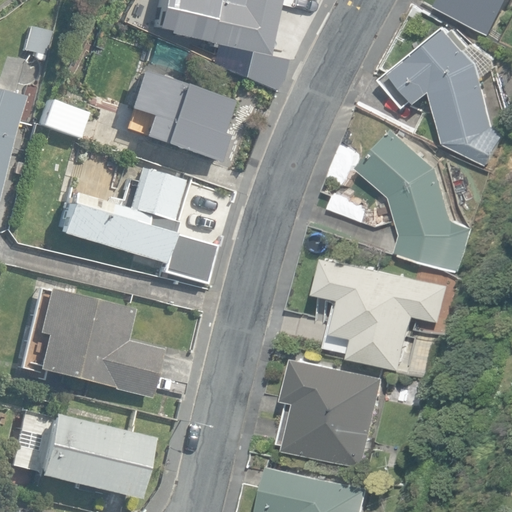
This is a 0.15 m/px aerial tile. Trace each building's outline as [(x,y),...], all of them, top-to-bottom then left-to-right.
[(268,56),(279,0),(241,0),(241,6),(215,1),(215,0),(156,0),(153,16),(164,24),(162,33),(248,51),(243,77),(273,91),(281,81),(286,60),(268,56)] [(443,0),(441,5),(490,34),(509,0),(443,0)] [(412,14),(420,18),(424,10),(416,6),(412,14)] [(131,26),(144,32),(150,21),(137,14),(131,26)] [(496,126),(478,63),(447,25),(382,78),(408,109),(431,90),(445,141),(486,164),(505,131),(496,126)] [(31,58),(44,62),(52,33),(28,26),(22,50),(32,53),(31,58)] [(139,135),(217,161),(226,134),(220,132),(230,101),(137,70),(125,107),(146,115),(139,135)] [(0,185),(21,96),(0,91),(0,185)] [(77,137),(86,113),(48,99),(40,124),(77,137)] [(37,147),(62,156),(69,137),(43,128),(37,147)] [(397,251),(457,269),(471,225),(454,218),(438,167),(395,128),(360,165),(392,195),(403,233),(397,251)] [(57,232),(163,262),(171,233),(164,231),(167,219),(171,220),(182,179),(137,166),(125,207),(118,205),(99,199),(70,191),(68,191),(57,232)] [(99,199),(118,205),(126,179),(107,173),(99,199)] [(352,355),(404,367),(417,314),(441,320),(450,283),(328,254),(320,290),(345,296),(337,330),(357,335),(352,355)] [(34,367),(149,397),(161,349),(160,348),(124,339),(132,310),(46,287),(34,331),(42,333),(34,367)] [(289,446),(365,464),(386,376),(297,355),(288,397),(300,400),(289,446)] [(89,487),(135,498),(148,437),(106,427),(107,424),(49,411),(47,420),(20,414),(9,465),(39,472),(38,475),(72,483),(71,489),(88,493),(89,487)] [(363,511),(370,487),(274,462),(263,508),(280,511),(363,511)]
